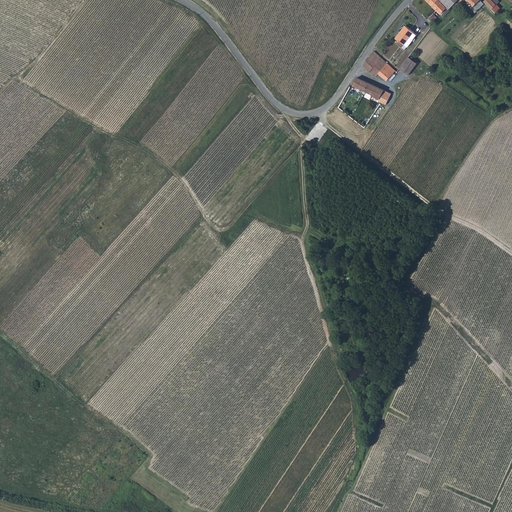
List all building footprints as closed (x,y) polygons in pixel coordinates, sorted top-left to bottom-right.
[(440,0),(428,0),(441,12),(447,6),(440,0)] [(480,0),(467,0),(469,1),(472,4),(470,7),(472,9),(480,0)] [(484,3),(481,0),(480,0),(472,9),(475,12),(484,3)] [(483,0),(484,0),(491,8),(496,3),(494,1),(493,0),(483,0)] [(434,13),(428,18),(432,21),(437,16),(434,13)] [(404,44),(410,37),(414,31),(406,25),(396,38),(404,44)] [(408,47),(413,39),(410,37),(404,44),(408,47)] [(393,44),(389,51),(387,50),(384,56),(391,60),(398,47),(393,44)] [(386,65),(388,63),(375,51),(363,66),(369,72),(370,71),(376,77),(378,74),(386,65)] [(417,64),(409,57),(400,69),(408,75),(417,64)] [(388,63),(386,65),(394,72),(395,70),(388,63)] [(394,72),(386,65),(378,74),(386,81),(393,73),(394,72)] [(379,101),(382,102),(383,99),(381,98),(384,90),(383,90),(370,84),(357,78),(354,85),(372,94),(370,100),(368,99),(367,102),(369,103),(369,104),(371,105),(372,105),(375,106),(377,103),(378,104),(379,101)] [(383,99),(387,101),(391,94),(384,90),(381,98),(383,99)]
